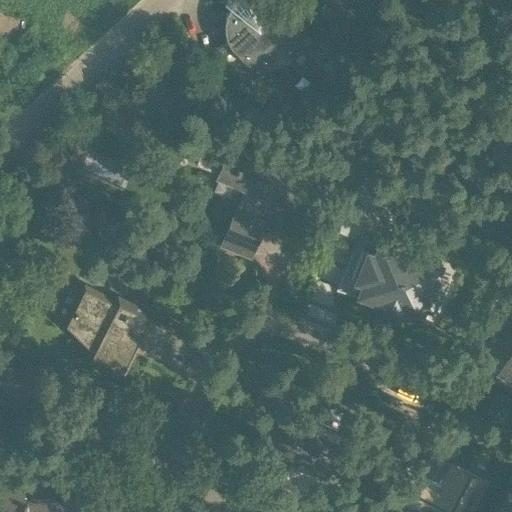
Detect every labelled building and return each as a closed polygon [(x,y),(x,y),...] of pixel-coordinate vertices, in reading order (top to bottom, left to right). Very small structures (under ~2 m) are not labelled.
[(252,0),(250,1),(248,0),(235,0),(231,5),(230,7),(228,10),(227,14),(226,16),(225,21),(225,24),(225,27),(226,31),(226,34),(227,37),(229,41),(212,50),(231,70),(245,57),(247,57),(250,59),(254,59),(258,60),(262,60),(262,59),(269,59),(282,47),(292,59),(295,56),(297,54),(300,50),(302,44),(304,38),(304,34),(304,30),(304,26),(303,23),(301,18),(300,15),(298,11),(295,8),(293,6),(289,3),(287,2),(285,0),(284,0),(252,0)] [(343,7),(334,1),(328,8),(337,15),(343,7)] [(78,174),(89,145),(77,140),(66,169),(78,174)] [(362,148),(353,162),(370,172),(378,158),(362,148)] [(286,208),(297,180),(226,152),(215,179),(242,191),(236,206),(221,244),(251,256),(265,218),(271,202),(286,208)] [(331,235),(354,244),(375,191),(351,182),(331,235)] [(336,289),(378,306),(379,308),(380,310),(381,312),(383,313),(385,314),(387,315),(390,315),(392,315),(394,314),(396,313),(415,321),(422,302),(439,309),(449,282),(433,276),(438,265),(382,243),(377,254),(354,244),(336,289)] [(115,306),(87,291),(71,321),(74,322),(76,319),(104,334),(92,361),(121,376),(135,352),(150,359),(165,329),(146,321),(149,314),(119,299),(115,306)] [(511,377),(511,355),(502,370),(511,377)] [(323,474),(339,443),(271,408),(260,430),(281,440),(276,449),(323,474)] [(419,476),(418,479),(405,473),(396,491),(408,498),(406,501),(427,511),(461,511),(476,483),(450,469),(441,487),(419,476)] [(24,502),(23,484),(2,485),(3,511),(97,511),(97,510),(81,510),(80,500),(24,502)]
